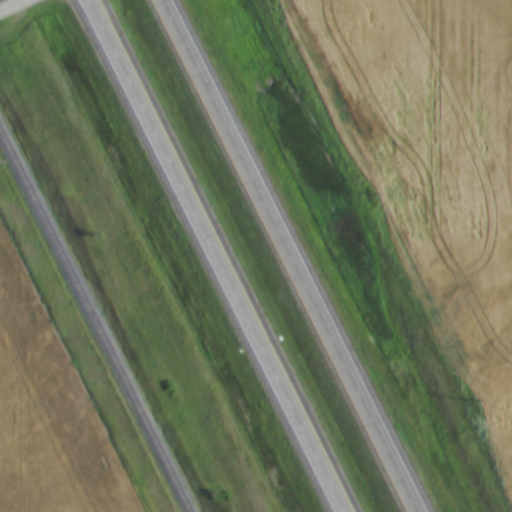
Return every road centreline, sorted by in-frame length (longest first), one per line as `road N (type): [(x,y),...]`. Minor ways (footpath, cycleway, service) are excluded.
road 1 (trunk): [(421,511),(165,0)]
road 2 (trunk): [(89,0),(344,511)]
